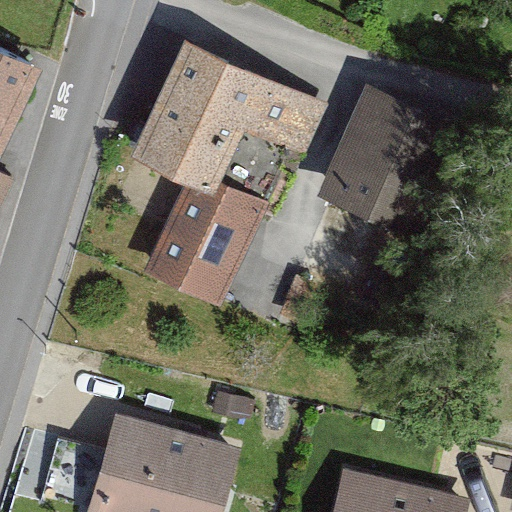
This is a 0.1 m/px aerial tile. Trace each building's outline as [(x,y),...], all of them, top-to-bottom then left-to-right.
[(332,96),(188,28),(133,143),(188,170),(144,262),(221,299),(271,193),(222,170),(246,118),(308,147),(332,96)] [(41,54),(0,36),(0,143),(4,145),(41,54)] [(458,117),(370,77),(323,180),(411,220),(458,117)] [(0,160),(0,209),(15,166),(0,160)] [(221,511),(241,439),(116,404),(85,511),(221,511)] [(466,511),(471,493),(344,462),(332,511),(466,511)]
